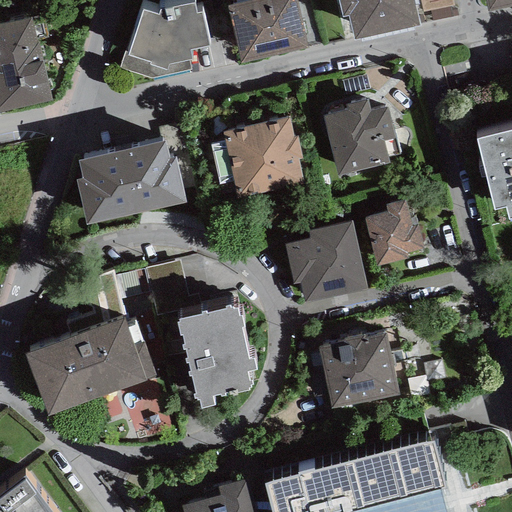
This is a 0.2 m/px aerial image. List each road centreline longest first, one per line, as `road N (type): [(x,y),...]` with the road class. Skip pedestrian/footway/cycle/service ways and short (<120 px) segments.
road 1 (residential): [(81,114),(419,40)]
road 2 (residential): [(36,253),(179,229),(227,240),(266,273),(283,327)]
road 3 (residential): [(283,327),(284,356),(271,385),(248,421),(210,446),(143,461),(72,451)]
road 4 (residential): [(419,40),(481,281)]
road 5 (residential): [(481,281),(283,327)]
road 6 (residential): [(36,253),(81,114)]
